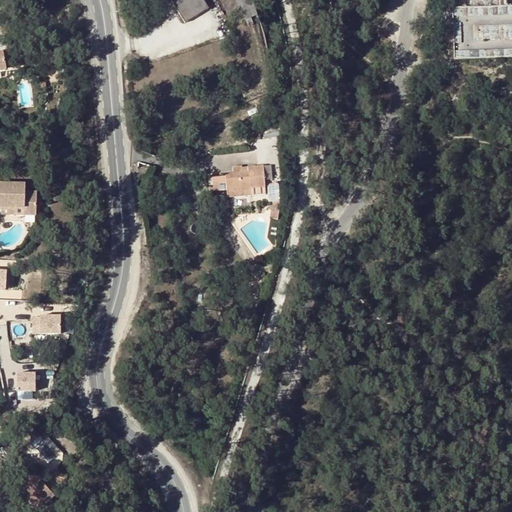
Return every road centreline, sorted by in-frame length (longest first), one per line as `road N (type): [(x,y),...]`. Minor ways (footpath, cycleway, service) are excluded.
road 1 (residential): [(411,0),(393,126),(374,177),(313,279),(261,474),(260,511)]
road 2 (tertiary): [(178,511),(166,477),(116,423),(96,382),(123,268),(114,148)]
road 3 (residential): [(114,148),(182,171),(199,195),(213,255),(204,308),(176,368)]
road 4 (tertiary): [(114,148),(99,0)]
